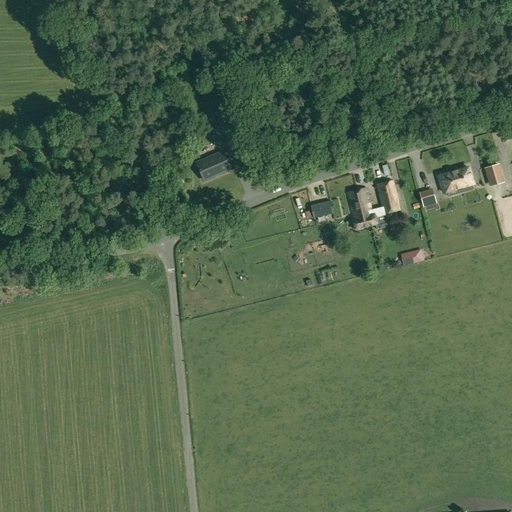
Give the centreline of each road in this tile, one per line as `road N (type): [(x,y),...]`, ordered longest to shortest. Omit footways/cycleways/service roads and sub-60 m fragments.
road 1 (unclassified): [(166,237),(400,147),(511,116)]
road 2 (unclassified): [(193,511),(166,237)]
road 3 (unclassified): [(166,237),(153,195),(50,0)]
road 4 (track): [(393,150),(367,84),(325,48),(313,0)]
road 5 (unclassified): [(0,272),(166,237)]
